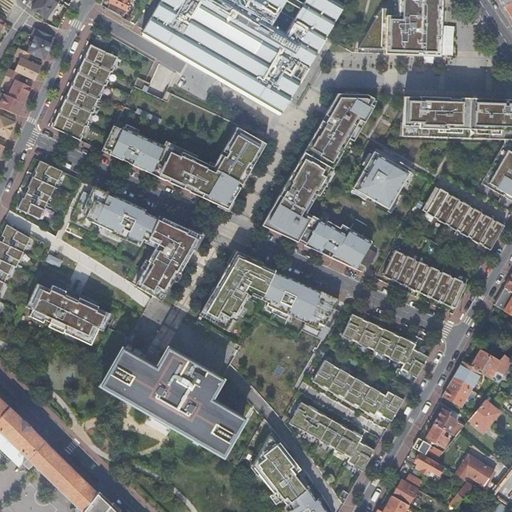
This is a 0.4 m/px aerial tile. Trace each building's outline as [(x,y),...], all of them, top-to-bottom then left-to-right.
[(58,2),(54,0),(30,0),(35,3),(31,9),(46,19),(58,2)] [(129,0),(110,0),(109,2),(111,4),(108,10),(121,17),(125,10),(129,0)] [(280,113),(342,6),(332,0),(160,0),(141,33),(280,113)] [(394,0),(395,8),(381,8),(375,18),(374,25),(371,24),(371,32),(366,32),(366,39),(363,38),(357,49),(381,49),(381,47),(384,47),(383,54),(438,56),(440,0),(394,0)] [(447,36),(457,34),(455,26),(446,28),(447,36)] [(46,33),(34,28),(31,35),(35,37),(28,52),(30,54),(44,60),(51,44),(43,40),(46,33)] [(55,37),(46,33),(43,40),(51,44),(55,37)] [(52,127),(51,128),(80,141),(82,135),(81,135),(84,127),(86,127),(88,122),(87,121),(91,113),(92,113),(95,108),(93,108),(97,99),(99,100),(101,95),(100,94),(104,86),(105,86),(107,81),(106,80),(110,72),(111,73),(114,67),(112,67),(117,58),(90,45),(85,55),(86,55),(84,59),(83,59),(79,68),(80,69),(78,73),(77,72),(72,82),(73,82),(71,86),(66,96),(67,96),(65,100),(64,100),(60,109),(60,110),(59,113),(58,113),(53,123),(54,123),(52,128),(52,127)] [(30,54),(28,52),(18,48),(15,56),(20,58),(15,71),(21,74),(35,80),(41,67),(27,61),(30,54)] [(18,81),(21,74),(15,71),(9,68),(6,76),(13,79),(6,94),(24,103),(32,87),(18,81)] [(150,84),(137,78),(133,87),(146,93),(150,84)] [(18,116),(24,103),(6,94),(1,92),(0,95),(0,115),(1,117),(5,110),(18,116)] [(171,94),(166,92),(162,100),(167,102),(171,94)] [(366,95),(337,94),(296,165),(296,166),(294,171),(293,170),(282,190),(285,192),(282,197),(278,195),(261,226),(273,231),(275,228),(297,241),(304,245),(304,246),(355,270),(359,263),(367,248),(370,244),(361,239),(362,237),(349,229),(347,233),(339,228),(327,221),(325,224),(312,216),(310,219),(304,215),(306,212),(316,195),(314,193),(325,173),(329,167),(339,150),(341,151),(341,150),(348,138),(359,120),(364,123),(373,106),(370,105),(373,100),(373,99),(366,95)] [(419,97),(403,97),(402,136),(504,140),(504,143),(480,183),(511,202),(511,201),(511,99),(459,98),(459,101),(448,100),(448,98),(419,97)] [(161,120),(137,109),(135,112),(159,123),(161,120)] [(0,135),(8,139),(15,123),(1,117),(0,115),(0,135)] [(364,123),(359,120),(348,138),(353,141),(364,123)] [(126,125),(124,128),(137,134),(138,131),(126,125)] [(113,126),(103,148),(110,151),(108,155),(121,161),(122,160),(128,163),(128,164),(165,181),(165,180),(168,181),(167,182),(183,189),(189,192),(227,210),(239,188),(237,187),(239,184),(241,185),(265,144),(239,129),(233,139),(231,137),(223,151),(222,152),(227,154),(225,157),(220,155),(214,164),(211,169),(207,167),(208,165),(195,159),(181,153),(181,154),(163,146),(137,134),(124,128),(123,127),(121,130),(113,126)] [(236,128),(231,137),(233,139),(239,129),(236,128)] [(165,141),(163,146),(181,154),(181,153),(195,159),(196,156),(165,141)] [(375,148),(373,152),(393,163),(395,160),(375,148)] [(339,150),(329,167),(332,169),(343,151),(341,150),(341,151),(339,150)] [(393,163),(373,152),(371,155),(364,167),(352,188),(362,194),(388,209),(394,200),(409,173),(397,165),(393,163)] [(364,167),(371,155),(368,153),(361,165),(364,167)] [(62,172),(39,161),(34,172),(36,173),(33,178),(32,177),(27,188),(28,189),(23,199),(22,198),(17,209),(39,219),(44,210),(43,210),(49,197),(50,197),(54,187),(57,181),(62,172)] [(399,162),(397,165),(409,173),(411,174),(413,171),(399,162)] [(330,176),(325,173),(314,193),(316,195),(318,196),(330,176)] [(120,200),(93,187),(89,195),(83,192),(69,221),(91,231),(95,224),(105,229),(111,232),(110,234),(119,238),(125,241),(125,240),(127,235),(138,240),(140,241),(141,238),(147,241),(148,240),(157,245),(155,248),(147,262),(148,262),(144,271),(135,286),(153,297),(155,298),(156,298),(159,293),(164,296),(173,281),(177,273),(179,274),(192,250),(200,237),(187,231),(187,230),(159,217),(158,219),(144,212),(145,210),(120,199),(120,200)] [(360,197),(362,194),(352,188),(350,187),(348,190),(360,197)] [(439,190),(435,187),(422,210),(426,212),(425,213),(433,218),(434,217),(437,219),(436,220),(444,224),(445,224),(448,225),(448,226),(456,231),(456,230),(459,232),(459,233),(467,237),(467,236),(471,238),(470,239),(478,244),(479,243),(482,245),(481,246),(489,250),(503,226),(496,221),(495,222),(492,220),(492,219),(484,215),(484,216),(480,214),(481,213),(473,208),(472,209),(469,207),(470,206),(462,202),(461,203),(458,201),(458,200),(450,195),(450,196),(447,194),(447,193),(439,189),(439,190)] [(397,201),(394,200),(388,209),(387,212),(390,213),(397,201)] [(0,291),(4,283),(3,283),(12,266),(15,268),(18,261),(19,261),(23,252),(22,252),(25,246),(26,246),(29,238),(6,225),(1,236),(4,238),(2,243),(0,241),(0,291)] [(339,228),(347,233),(349,229),(341,225),(339,228)] [(273,231),(297,242),(297,241),(275,228),(273,231)] [(105,229),(103,233),(118,240),(119,238),(110,234),(111,232),(105,229)] [(192,250),(194,251),(203,237),(187,230),(187,231),(200,237),(192,250)] [(127,235),(125,240),(136,245),(138,240),(127,235)] [(367,248),(359,263),(368,268),(376,253),(367,248)] [(403,254),(394,250),(382,276),(391,280),(391,279),(395,281),(394,282),(403,285),(406,286),(406,287),(414,291),(415,290),(418,291),(417,292),(426,296),(427,295),(430,297),(430,298),(438,302),(438,301),(442,303),(441,303),(450,307),(450,306),(454,308),(465,285),(461,283),(462,282),(453,278),(453,279),(449,277),(450,276),(442,272),(441,273),(438,272),(438,271),(430,267),(429,268),(426,266),(426,265),(418,261),(418,262),(414,261),(414,260),(406,256),(406,257),(402,255),(403,254)] [(233,251),(226,264),(227,265),(228,265),(235,252),(274,270),(233,251)] [(333,308),(338,300),(311,288),(301,283),(301,284),(286,278),(287,276),(274,270),(235,252),(228,265),(227,265),(214,288),(210,296),(210,295),(209,296),(198,314),(224,329),(230,318),(235,321),(237,315),(238,316),(238,315),(242,308),(249,295),(251,292),(262,297),(260,300),(267,302),(265,306),(267,306),(287,316),(288,316),(289,315),(304,322),(300,330),(322,340),(338,311),(333,308)] [(62,261),(48,255),(45,262),(59,268),(62,261)] [(145,260),(140,268),(144,271),(148,262),(147,262),(145,260)] [(173,281),(176,282),(181,275),(179,274),(177,273),(173,281)] [(49,290),(37,284),(26,307),(32,310),(37,312),(35,316),(44,320),(50,323),(64,329),(62,332),(63,333),(76,339),(78,335),(92,341),(97,329),(102,331),(110,314),(97,309),(98,307),(79,298),(78,298),(78,300),(64,293),(65,292),(51,285),(49,290)] [(511,292),(505,288),(495,305),(511,315),(511,292)] [(80,295),(66,289),(65,292),(64,293),(78,300),(78,298),(79,298),(80,295)] [(155,298),(160,301),(164,296),(159,293),(156,298),(155,298)] [(287,316),(267,306),(265,310),(285,319),(287,316)] [(29,317),(42,323),(44,320),(35,316),(37,312),(32,310),(29,317)] [(416,378),(428,357),(417,351),(417,352),(412,349),(415,344),(409,341),(399,336),(398,337),(393,334),(394,333),(383,328),(382,329),(377,327),(378,326),(367,321),(366,322),(362,319),(351,314),(341,336),(350,340),(351,340),(357,343),(366,348),(366,347),(373,350),(373,351),(382,355),(382,354),(389,357),(388,358),(397,362),(398,362),(403,364),(400,368),(407,372),(406,373),(416,378)] [(235,321),(230,318),(224,329),(228,332),(235,321)] [(50,323),(48,327),(62,334),(63,333),(62,332),(64,329),(50,323)] [(78,335),(76,339),(90,345),(92,341),(78,335)] [(221,380),(166,349),(156,365),(141,357),(139,360),(121,349),(99,386),(153,417),(152,419),(152,420),(154,420),(155,419),(165,425),(164,426),(165,428),(166,427),(168,425),(221,456),(243,420),(225,410),(226,406),(211,397),(221,380)] [(325,353),(319,350),(316,355),(322,358),(325,353)] [(481,351),(471,367),(482,374),(493,380),(499,384),(502,380),(503,378),(506,375),(509,371),(511,367),(511,360),(505,355),(500,362),(481,351)] [(391,421),(403,400),(394,395),(393,395),(387,391),(385,396),(379,392),(370,386),(369,387),(363,384),(364,383),(354,378),(348,375),(348,374),(339,369),(338,369),(332,366),(333,365),(324,360),(312,382),(322,387),(322,386),(327,389),(327,390),(337,396),(337,395),(343,398),(342,399),(353,405),(353,404),(358,407),(357,408),(368,414),(368,413),(373,416),(376,412),(381,414),(380,415),(391,421)] [(471,367),(462,362),(453,379),(472,391),(482,374),(471,367)] [(503,378),(502,380),(505,382),(511,373),(511,372),(509,371),(506,375),(503,378)] [(472,391),(453,379),(442,397),(462,408),(472,391)] [(481,402),(484,398),(476,393),(474,398),(481,402)] [(500,413),(485,400),(473,415),(469,420),(483,432),(500,413)] [(81,511),(96,494),(43,443),(44,442),(9,408),(8,409),(0,401),(0,457),(8,464),(12,460),(19,467),(14,472),(15,473),(23,464),(28,469),(33,465),(81,511)] [(362,472),(374,450),(364,444),(363,445),(358,442),(361,438),(356,435),(356,434),(346,428),(345,429),(340,426),(341,425),(322,414),(321,415),(311,409),(312,409),(300,402),(288,423),(298,429),(311,436),(311,435),(319,440),(318,441),(327,446),(328,445),(334,449),(333,449),(343,455),(343,454),(349,458),(346,462),(353,466),(362,472)] [(461,430),(465,425),(457,421),(449,416),(450,414),(442,410),(434,424),(448,432),(456,437),(461,430)] [(451,411),(450,414),(449,416),(457,421),(460,416),(451,411)] [(419,438),(413,448),(425,455),(436,462),(443,453),(456,437),(448,432),(434,424),(426,437),(434,442),(431,446),(419,438)] [(268,436),(275,445),(278,443),(270,432),(268,436)] [(326,511),(318,499),(315,500),(308,488),(296,472),(299,469),(278,443),(275,445),(268,436),(257,455),(261,461),(252,468),(272,493),(272,494),(278,502),(279,502),(282,500),(286,505),(287,505),(290,510),(287,511),(326,511)] [(421,471),(420,473),(426,476),(427,474),(429,475),(431,471),(438,476),(443,467),(435,463),(435,464),(420,454),(415,462),(419,465),(416,468),(421,471)] [(469,455),(456,475),(468,482),(474,486),(480,489),(489,495),(497,486),(490,481),(486,487),(484,485),(493,471),(469,455)] [(409,475),(405,482),(418,490),(422,482),(409,475)] [(402,481),(393,497),(408,506),(418,490),(405,482),(402,481)] [(468,482),(458,495),(463,500),(470,491),(474,486),(468,482)] [(480,489),(474,486),(470,491),(476,495),(480,489)] [(119,511),(98,491),(96,494),(81,511),(119,511)] [(278,502),(272,494),(269,497),(275,504),(278,502)] [(463,500),(458,495),(450,505),(456,509),(463,500)] [(404,511),(408,506),(393,497),(383,511),(404,511)] [(494,500),(490,497),(479,511),(480,511),(484,508),(487,510),(494,500)] [(501,503),(500,504),(510,511),(511,510),(501,503)]
